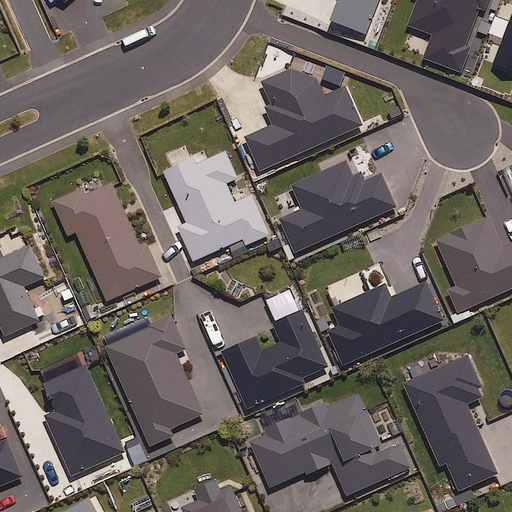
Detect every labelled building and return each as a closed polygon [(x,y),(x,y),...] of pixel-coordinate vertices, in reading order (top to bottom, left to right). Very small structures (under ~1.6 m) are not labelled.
[(381,0),(343,0),(334,24),(367,37),(381,0)] [(265,108),(274,128),(247,140),(262,173),(363,127),(346,90),(326,99),(319,82),(292,71),(262,84),(272,105),(265,108)] [(197,166),(194,160),(166,174),(189,225),(180,228),(195,263),(243,241),(246,248),(272,237),(254,198),(236,205),(228,185),(239,180),(227,153),(197,166)] [(366,184),(355,160),(294,188),(304,211),(282,222),(297,254),(397,209),(383,177),(366,184)] [(142,253),(114,186),(87,197),(83,190),(55,202),(70,238),(79,235),(108,303),(162,280),(149,250),(142,253)] [(511,247),(505,251),(490,220),(438,243),(459,288),(450,292),(460,315),(511,291),(511,247)] [(0,258),(0,321),(8,338),(41,323),(25,289),(47,279),(32,248),(1,262),(0,258)] [(388,285),(334,308),(340,320),(328,325),(345,363),(442,322),(426,284),(393,297),(388,285)] [(280,340),(262,348),(258,339),(222,355),(245,409),(332,372),(306,312),(273,326),(280,340)] [(187,352),(173,319),(107,348),(152,448),(171,440),(168,433),(204,417),(177,356),(187,352)] [(486,398),(468,358),(406,386),(442,468),(449,466),(461,493),(499,476),(468,407),(486,398)] [(125,455),(86,368),(46,386),(58,413),(47,418),(74,478),(125,455)] [(250,440),(272,490),(306,476),(308,482),(336,469),(349,499),(417,470),(402,436),(383,445),(362,396),(330,409),(328,406),(250,440)] [(0,489),(26,479),(9,440),(2,443),(0,439),(0,489)] [(249,511),(238,485),(221,492),(217,481),(193,492),(198,503),(182,510),(183,511),(249,511)] [(99,511),(93,499),(68,511),(99,511)]
